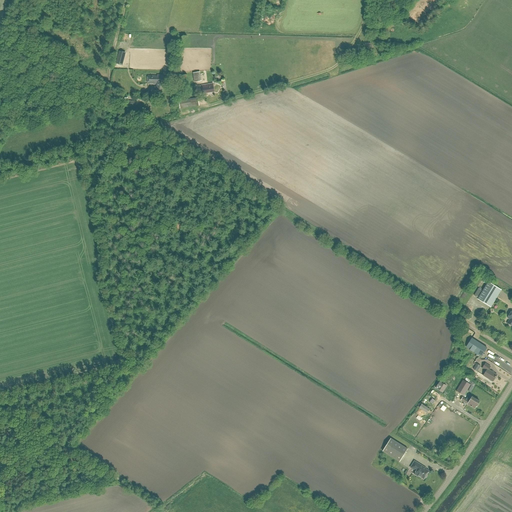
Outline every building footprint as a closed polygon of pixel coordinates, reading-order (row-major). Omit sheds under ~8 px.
[(117,64),(123,65),(126,53),(120,51),(117,64)] [(195,83),(202,81),(201,72),(193,73),(195,83)] [(164,82),(164,75),(158,75),(158,76),(148,76),(148,85),(158,85),(158,91),(165,91),(165,82),(164,82)] [(214,84),(203,85),(201,86),(202,93),(215,92),(214,84)] [(185,100),(185,97),(179,98),(180,109),(199,106),(198,98),(185,100)] [(492,307),(502,290),(488,282),(483,291),(479,288),(474,296),(478,298),(478,299),(492,307)] [(481,358),(487,348),(472,338),(465,348),(481,358)] [(491,371),(489,370),(491,367),(485,363),(482,368),(486,371),(483,375),(493,381),(497,375),(493,373),(494,372),(491,371)] [(456,391),(464,396),(471,385),(463,380),(456,391)] [(447,386),(442,383),(442,382),(440,381),(436,387),(442,392),(447,386)] [(480,402),(472,397),(471,399),(469,401),(466,399),(463,397),(461,400),(474,409),(476,406),(477,406),(480,402)] [(427,413),(430,409),(422,404),(419,408),(427,413)] [(400,462),(408,449),(391,438),(382,451),(400,462)] [(427,476),(426,475),(429,471),(426,469),(426,468),(414,461),(410,468),(416,471),(414,474),(418,477),(418,476),(424,479),(424,478),(425,478),(427,476)]
